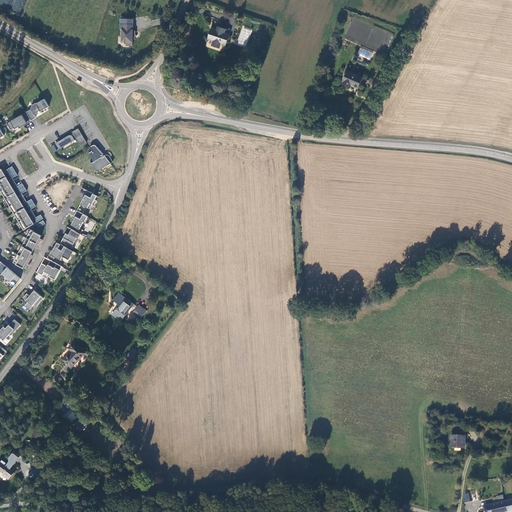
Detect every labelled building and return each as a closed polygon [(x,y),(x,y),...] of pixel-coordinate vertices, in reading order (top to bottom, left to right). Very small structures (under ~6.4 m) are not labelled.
[(352,18),(344,39),(386,54),(393,33),(352,18)] [(133,31),(133,24),(133,19),(121,19),(120,24),(120,29),(122,29),(122,38),(123,38),(123,42),(126,42),(126,46),(133,46),(133,39),(132,38),(135,35),(135,31),(133,31)] [(242,25),(236,44),(246,47),(252,28),(242,25)] [(218,31),(212,29),(209,38),(215,40),(221,42),(226,44),(229,34),(224,33),(225,29),(219,27),(218,31)] [(350,81),(350,79),(360,80),(362,68),(347,65),(344,80),(350,81)] [(31,109),(27,112),(31,120),(32,120),(36,118),(34,114),(40,111),(43,109),(44,110),(49,107),(45,99),(37,104),(36,103),(32,105),(31,109)] [(19,127),(20,128),(28,124),(27,122),(31,120),(27,112),(7,124),(11,130),(15,128),(16,129),(19,127)] [(87,142),(78,128),(73,132),(74,135),(73,136),(72,135),(71,135),(70,135),(69,135),(59,141),(60,143),(57,145),(59,148),(75,139),(76,138),(81,146),(87,142)] [(75,139),(59,148),(60,149),(75,140),(75,139)] [(100,159),(104,157),(103,154),(104,154),(97,146),(96,145),(95,145),(94,145),(93,145),(90,147),(92,151),(89,153),(93,160),(94,162),(99,158),(100,159)] [(92,163),(95,169),(97,170),(99,170),(111,163),(108,159),(106,160),(104,157),(100,159),(99,158),(94,162),(92,163)] [(6,170),(12,179),(18,175),(13,166),(6,170)] [(2,168),(0,169),(0,190),(24,230),(35,224),(2,168)] [(23,183),(16,187),(21,194),(27,191),(23,183)] [(97,196),(87,190),(83,198),(84,199),(81,204),(90,209),(93,204),(95,205),(97,201),(95,200),(97,196)] [(32,199),(26,203),(30,210),(36,206),(32,199)] [(77,210),(74,216),(77,217),(73,225),(77,228),(75,231),(81,234),(83,230),(80,228),(84,221),(85,222),(88,216),(77,210)] [(76,244),(81,234),(75,231),(68,227),(64,232),(66,233),(62,241),(72,246),(74,243),(76,244)] [(42,235),(31,229),(13,262),(24,268),(42,235)] [(52,248),(48,255),(54,259),(55,257),(58,258),(59,255),(63,257),(63,256),(69,259),(73,253),(67,250),(67,248),(59,243),(56,247),(54,249),(52,248)] [(58,270),(60,266),(51,260),(47,266),(45,265),(42,269),(40,267),(37,272),(43,275),(45,271),(51,274),(49,277),(55,280),(60,270),(58,270)] [(8,281),(14,280),(17,283),(21,279),(2,263),(0,265),(0,273),(1,275),(3,273),(8,278),(8,281)] [(44,298),(34,290),(31,293),(32,295),(31,297),(27,293),(23,298),(28,302),(25,306),(30,310),(34,304),(37,306),(44,298)] [(131,308),(134,304),(118,292),(113,299),(120,305),(112,314),(121,321),(131,308)] [(147,311),(139,304),(137,306),(134,310),(133,313),(141,319),(147,311)] [(9,325),(6,328),(3,325),(0,328),(0,330),(0,331),(0,339),(0,340),(2,338),(4,340),(10,334),(11,336),(21,325),(15,319),(10,325),(9,325)] [(62,360),(65,363),(71,368),(85,353),(74,342),(68,348),(71,351),(62,360)] [(60,406),(54,412),(62,419),(67,413),(60,406)] [(67,413),(62,419),(77,433),(87,423),(71,409),(67,413)] [(465,437),(452,436),(451,447),(465,448),(465,437)] [(19,457),(13,453),(9,457),(9,461),(6,465),(1,461),(0,462),(0,471),(3,474),(2,476),(8,480),(15,471),(11,469),(19,457)] [(511,511),(511,500),(482,506),(483,511),(511,511)]
